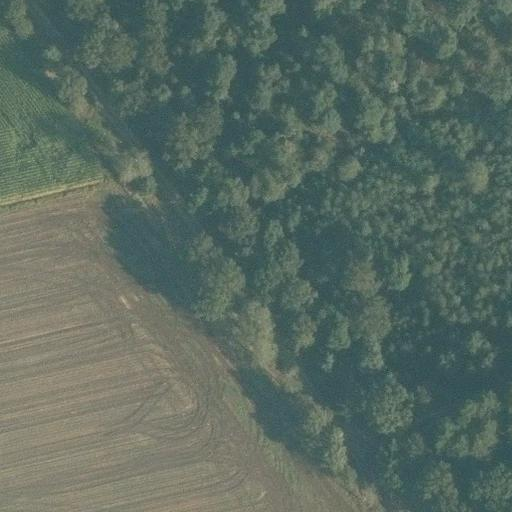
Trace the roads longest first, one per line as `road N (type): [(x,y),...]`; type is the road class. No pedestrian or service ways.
road 1 (track): [(77,85),(357,462)]
road 2 (track): [(357,462),(511,385)]
